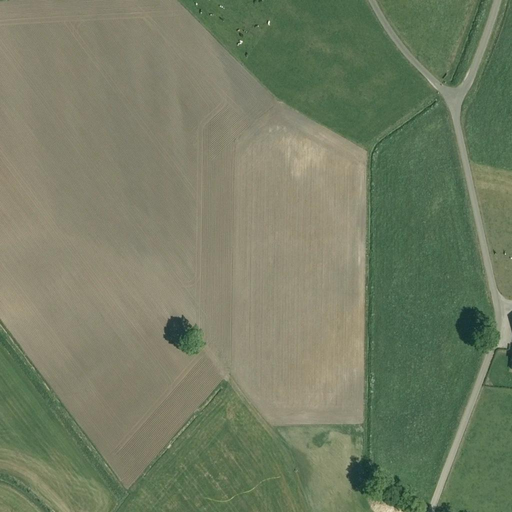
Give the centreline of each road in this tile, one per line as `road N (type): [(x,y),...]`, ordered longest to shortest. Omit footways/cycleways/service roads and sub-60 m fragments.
road 1 (unclassified): [(431,511),(497,332),(451,104),(467,84),(497,0)]
road 2 (track): [(371,0),(451,104)]
